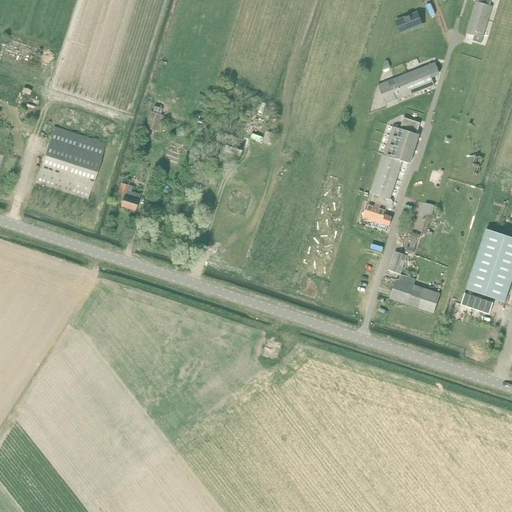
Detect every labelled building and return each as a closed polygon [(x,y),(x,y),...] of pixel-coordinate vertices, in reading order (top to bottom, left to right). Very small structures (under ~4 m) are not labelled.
[(476,1),(471,18),(487,23),(492,7),(490,6),(492,0),(478,0),(478,2),(476,1)] [(423,26),(417,12),(398,20),(403,32),(417,27),(417,28),(423,26)] [(487,23),(471,18),(466,34),(474,37),(473,41),(481,44),(487,23)] [(382,71),(390,68),(388,61),(385,62),(382,71)] [(416,71),(423,90),(434,85),(431,76),(439,73),(435,63),(416,71)] [(423,90),(416,71),(379,86),(386,104),(423,90)] [(150,112),(145,129),(160,133),(166,117),(160,115),(162,109),(154,107),(152,113),(150,112)] [(400,128),(409,131),(417,134),(421,124),(403,118),(403,120),(400,128)] [(409,131),(400,128),(393,126),(390,136),(406,141),(409,131)] [(53,128),(35,183),(87,200),(105,144),(53,128)] [(420,135),(417,134),(409,131),(406,141),(417,144),(420,135)] [(227,137),(222,152),(238,157),(242,146),(240,145),(241,140),(226,135),(226,137),(227,137)] [(386,145),(403,150),(406,141),(390,136),(388,142),(387,141),(386,145)] [(417,144),(406,141),(403,150),(414,154),(417,144)] [(383,155),(399,160),(403,150),(386,145),(383,155)] [(411,164),(414,154),(403,150),(399,160),(403,161),(411,164)] [(403,161),(399,160),(383,155),(380,164),(400,171),(403,161)] [(8,158),(4,172),(12,174),(16,160),(8,158)] [(397,180),(400,171),(380,164),(377,173),(397,180)] [(374,183),(394,189),(397,180),(377,173),(374,183)] [(120,183),(117,194),(123,196),(120,206),(135,211),(140,195),(131,192),(132,187),(129,186),(130,181),(122,178),(121,184),(120,183)] [(391,198),(394,189),(374,183),(371,192),(391,198)] [(392,199),(391,198),(371,192),(368,201),(372,203),(374,198),(385,201),(384,207),(387,208),(389,209),(392,207),(394,202),(392,199)] [(372,203),(368,201),(363,216),(374,220),(372,227),(385,232),(388,225),(390,225),(392,217),(385,215),(387,208),(384,207),(385,201),(374,198),(372,203)] [(435,206),(431,205),(427,217),(432,218),(435,206)] [(511,237),(487,229),(467,290),(505,303),(511,282),(511,237)] [(412,239),(409,248),(415,249),(418,241),(412,239)] [(391,272),(401,275),(407,256),(397,253),(391,272)] [(416,280),(401,275),(399,281),(397,280),(391,299),(434,314),(441,294),(414,285),(416,280)] [(465,294),(461,306),(489,315),(493,303),(465,294)]
